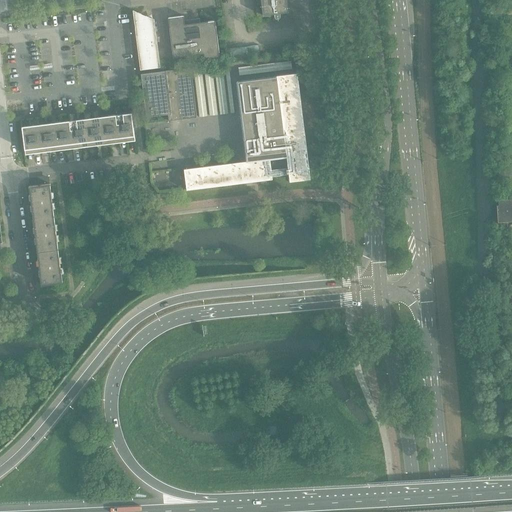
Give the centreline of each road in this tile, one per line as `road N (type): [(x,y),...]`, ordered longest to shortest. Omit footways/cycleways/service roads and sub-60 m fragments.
road 1 (motorway): [(217,509),(163,489),(127,459),(112,398),(129,353),(154,330),(199,314),(382,296)]
road 2 (motorway): [(340,283),(212,296),(140,319),(0,472)]
road 3 (motorway): [(511,493),(217,509)]
road 4 (secondary): [(423,258),(399,0)]
road 5 (secondary): [(368,0),(385,117),(378,236)]
road 6 (secondary): [(382,296),(415,511)]
road 7 (secondary): [(446,511),(429,328)]
road 8 (residential): [(26,303),(10,175)]
road 9 (residential): [(10,175),(133,163)]
